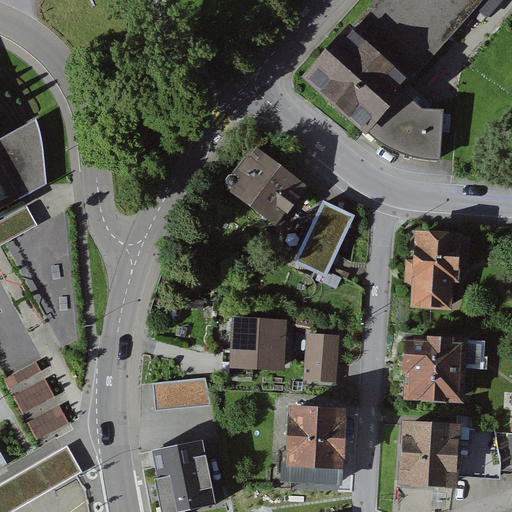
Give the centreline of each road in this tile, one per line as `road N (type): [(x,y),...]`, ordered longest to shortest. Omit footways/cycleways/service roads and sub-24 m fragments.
road 1 (residential): [(383,189),(367,511)]
road 2 (tertiary): [(0,20),(49,49),(77,89),(91,127),(103,220),(135,251)]
road 3 (tertiary): [(135,251),(112,397),(124,511)]
road 4 (tertiary): [(247,83),(197,144),(135,251)]
road 5 (residential): [(247,83),(383,189)]
road 6 (residential): [(383,189),(511,204)]
